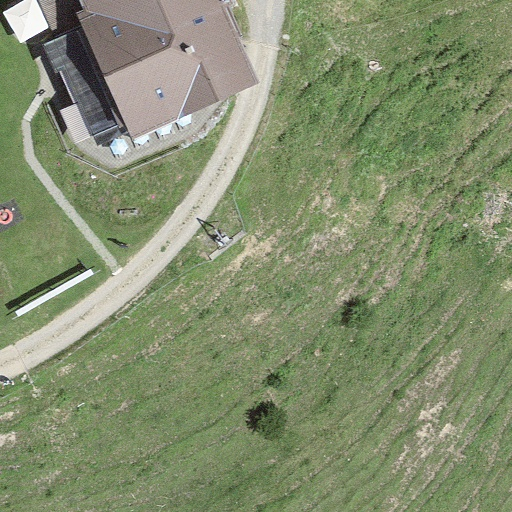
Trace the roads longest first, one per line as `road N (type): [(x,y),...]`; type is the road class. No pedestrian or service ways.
road 1 (track): [(266,0),(223,162),(184,224),(123,287)]
road 2 (track): [(123,287),(0,365)]
